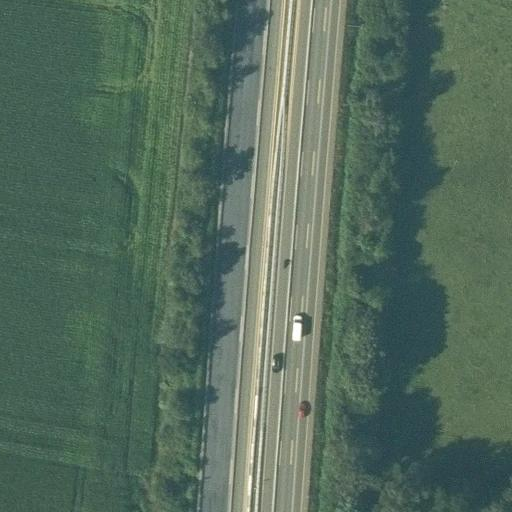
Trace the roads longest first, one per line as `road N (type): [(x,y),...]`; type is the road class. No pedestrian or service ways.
road 1 (motorway): [(270,0),(229,511)]
road 2 (motorway): [(280,511),(318,0)]
